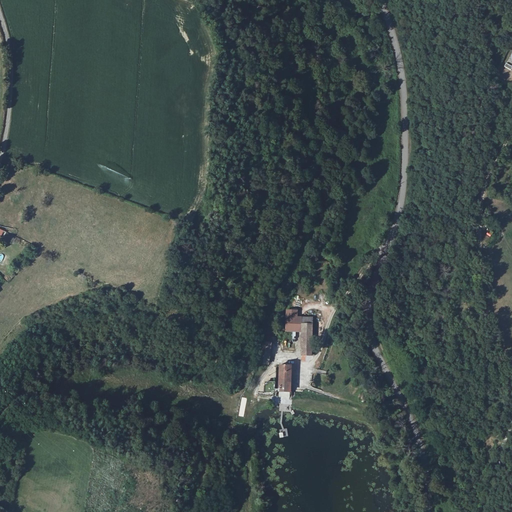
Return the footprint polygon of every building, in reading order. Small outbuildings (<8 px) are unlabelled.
[(301,318),(296,317),(296,311),(286,311),(285,332),(300,333),(301,318)] [(312,324),(302,324),(302,355),(302,361),(309,361),(309,358),(311,358),(311,355),(312,324)] [(259,362),(268,364),(272,344),(271,342),(271,336),(263,335),(259,362)] [(280,365),(279,392),(290,392),(291,366),(280,365)] [(265,391),(274,391),(275,383),(266,382),(265,391)]
